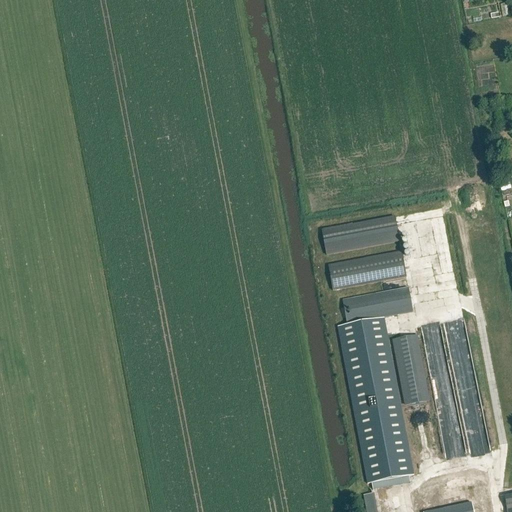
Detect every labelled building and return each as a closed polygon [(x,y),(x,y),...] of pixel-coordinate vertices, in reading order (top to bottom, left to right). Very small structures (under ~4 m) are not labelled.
[(326,256),(399,242),(394,218),(321,232),(326,256)] [(333,291),(405,277),(400,254),(329,267),(333,291)] [(347,325),(412,313),(408,290),(343,302),(347,325)] [(367,485),(414,476),(384,320),(338,329),(367,485)] [(405,406),(429,402),(416,337),(393,341),(405,406)] [(363,497),(366,511),(376,511),(373,495),(363,497)]
